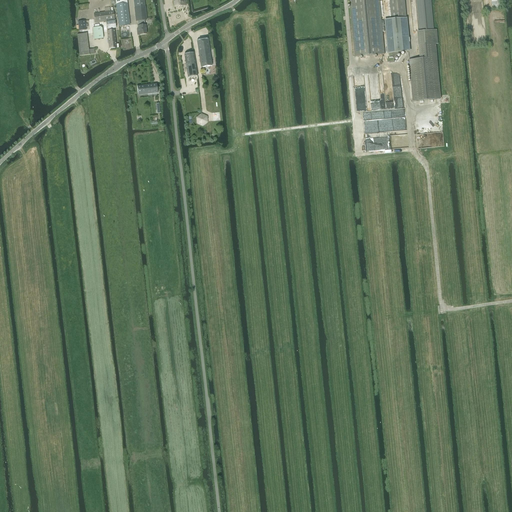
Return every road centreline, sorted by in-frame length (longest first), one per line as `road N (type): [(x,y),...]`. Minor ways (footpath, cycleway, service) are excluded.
road 1 (tertiary): [(0,162),(116,67),(237,0)]
road 2 (track): [(511,300),(442,310),(420,112)]
